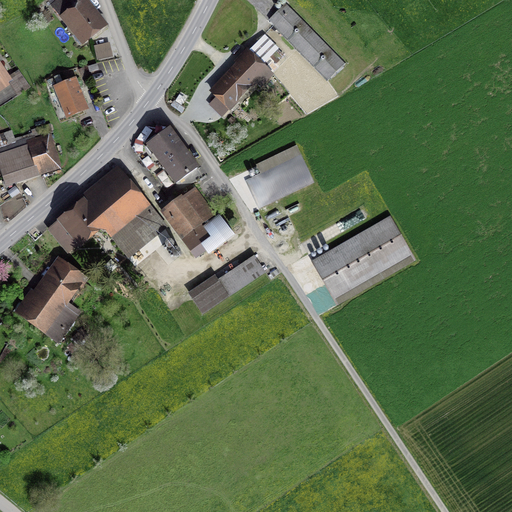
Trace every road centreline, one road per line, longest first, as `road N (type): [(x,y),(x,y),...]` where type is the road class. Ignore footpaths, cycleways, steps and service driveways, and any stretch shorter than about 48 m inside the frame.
road 1 (unclassified): [(150,99),(186,130),(245,210),(445,511)]
road 2 (tertiary): [(150,99),(0,244)]
road 3 (unknown): [(253,228),(210,269),(179,275),(160,267),(149,245)]
